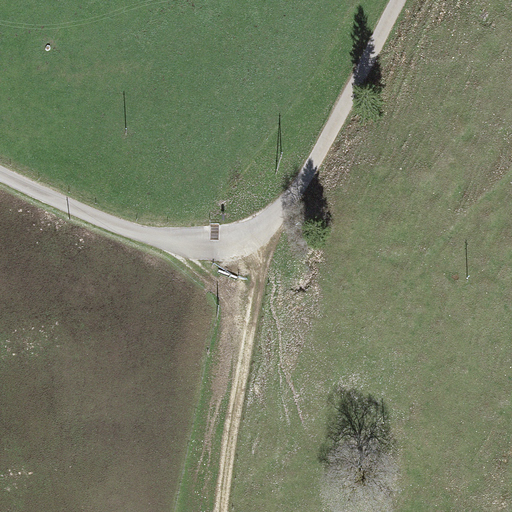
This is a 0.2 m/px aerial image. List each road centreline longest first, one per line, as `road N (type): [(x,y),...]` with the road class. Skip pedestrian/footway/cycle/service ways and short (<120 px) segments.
road 1 (track): [(0,173),(138,233),(192,242),(251,233),(304,174),(398,0)]
road 2 (track): [(251,233),(257,288),(226,511)]
